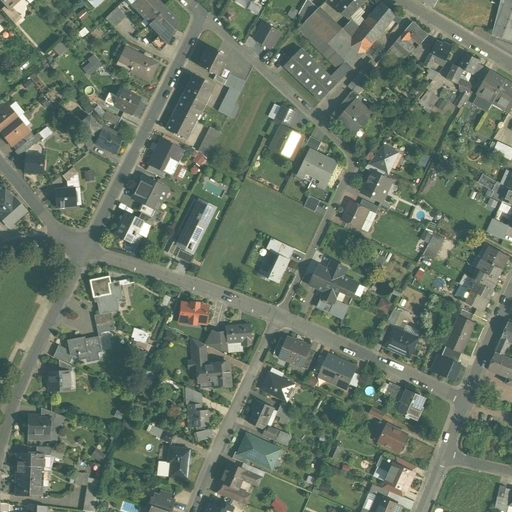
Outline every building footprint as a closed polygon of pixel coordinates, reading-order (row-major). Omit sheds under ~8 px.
[(18,0),(0,0),(5,6),(8,9),(11,7),(18,0)] [(125,0),(149,24),(164,9),(155,0),(125,0)] [(318,9),(309,0),(306,0),(299,14),(307,22),(315,14),(314,13),(318,9)] [(344,0),(342,2),(337,8),(346,17),(350,13),(352,15),(367,0),(344,0)] [(434,0),(420,0),(433,8),(437,2),(434,0)] [(502,0),(501,0),(492,34),(511,42),(511,40),(511,0),(504,0),(502,0)] [(378,9),(376,8),(373,12),(374,13),(370,18),(384,30),(396,15),(382,4),(378,9)] [(21,18),(11,7),(8,9),(5,6),(1,10),(14,25),(21,18)] [(117,8),(105,19),(113,28),(125,16),(117,8)] [(149,24),(148,25),(166,44),(167,44),(171,36),(172,37),(175,31),(174,30),(177,23),(164,9),(149,24)] [(364,54),(319,10),(315,14),(307,22),(346,61),(353,67),(364,54)] [(396,15),(384,30),(390,35),(402,20),(396,15)] [(384,30),(370,18),(356,35),(370,47),(384,30)] [(346,61),(307,22),(298,30),(339,70),(346,61)] [(281,33),(264,23),(255,40),(271,50),(277,40),(281,33)] [(412,23),(404,32),(410,37),(420,45),(428,36),(412,23)] [(410,37),(404,32),(400,36),(406,41),(410,37)] [(159,36),(151,44),(160,52),(166,44),(159,36)] [(406,41),(400,36),(392,46),(397,50),(406,58),(414,48),(406,41)] [(62,40),(54,49),(60,55),(68,47),(62,40)] [(282,43),(277,40),(271,50),(276,52),(282,43)] [(444,45),(437,42),(431,54),(435,56),(445,61),(452,48),(445,44),(444,45)] [(155,63),(125,48),(120,59),(133,65),(130,72),(149,82),(155,69),(153,68),(155,63)] [(226,58),(206,48),(197,66),(215,75),(217,76),(226,58)] [(332,78),(301,49),(284,67),(321,102),(338,83),(332,78)] [(406,58),(397,50),(395,53),(403,61),(406,58)] [(431,54),(424,66),(428,69),(435,56),(431,54)] [(479,61),(465,54),(458,68),(465,72),(472,76),(477,65),(479,61)] [(81,67),(89,75),(102,64),(95,55),(81,67)] [(133,65),(120,59),(118,62),(118,63),(117,66),(130,72),(133,65)] [(372,60),(364,69),(369,73),(376,64),(372,60)] [(339,70),(332,78),(338,83),(353,67),(346,61),(339,70)] [(413,64),(407,72),(413,76),(419,68),(413,64)] [(477,65),(472,76),(478,78),(484,68),(477,65)] [(458,68),(453,66),(447,79),(457,84),(459,79),(461,76),(463,77),(465,72),(458,68)] [(430,70),(427,77),(433,81),(438,73),(430,70)] [(365,75),(361,72),(348,87),(352,90),(365,75)] [(490,72),(476,94),(493,104),(506,82),(490,72)] [(245,82),(229,74),(226,80),(223,86),(229,89),(239,94),(245,82)] [(217,76),(215,75),(213,81),(223,86),(226,80),(217,76)] [(212,86),(192,77),(183,95),(203,104),(212,86)] [(473,86),(462,80),(459,85),(461,87),(470,91),(473,86)] [(511,85),(506,82),(493,104),(508,113),(511,107),(511,85)] [(470,91),(461,87),(459,90),(463,92),(468,95),(470,91)] [(229,89),(217,111),(228,117),(239,94),(229,89)] [(117,98),(113,107),(131,116),(140,99),(122,90),(117,98)] [(353,91),(342,103),(348,108),(352,104),(359,96),(353,91)] [(438,99),(428,91),(418,103),(429,111),(438,99)] [(468,95),(463,92),(455,106),(460,109),(468,95)] [(117,98),(109,94),(104,103),(113,107),(117,98)] [(183,95),(166,129),(186,139),(203,104),(183,95)] [(348,108),(338,120),(351,132),(358,124),(362,127),(368,119),(352,104),(348,108)] [(282,107),(275,123),(282,126),(287,129),(295,113),(282,107)] [(0,114),(0,132),(17,119),(8,108),(5,110),(5,111),(0,114)] [(119,121),(104,113),(101,120),(116,127),(119,121)] [(95,125),(89,117),(82,123),(85,127),(81,131),(83,133),(87,138),(90,135),(98,139),(103,128),(95,125)] [(17,119),(0,132),(0,133),(8,144),(18,135),(25,129),(17,119)] [(287,129),(282,126),(271,149),(292,159),(303,137),(287,129)] [(209,127),(197,151),(208,157),(220,133),(209,127)] [(115,133),(103,128),(98,139),(95,144),(113,153),(120,140),(113,136),(115,133)] [(29,134),(25,129),(18,135),(22,140),(29,134)] [(37,133),(30,140),(34,145),(42,138),(37,133)] [(87,138),(83,133),(78,138),(87,149),(93,145),(87,138)] [(18,135),(8,143),(15,152),(25,143),(22,140),(18,135)] [(321,142),(310,137),(303,151),(309,153),(310,150),(316,153),(321,142)] [(15,152),(14,152),(18,158),(34,145),(30,140),(25,143),(15,152)] [(183,151),(160,140),(148,165),(146,170),(162,178),(165,173),(162,171),(168,158),(178,163),(183,151)] [(511,158),(511,148),(498,143),(493,153),(510,162),(511,161),(511,158)] [(396,153),(382,146),(366,167),(373,170),(374,171),(375,168),(385,173),(386,173),(389,166),(393,165),(397,156),(396,153)] [(316,153),(310,150),(309,153),(298,176),(324,189),(337,163),(316,153)] [(43,157),(25,155),(23,173),(42,175),(43,157)] [(178,163),(168,158),(162,171),(165,173),(171,176),(178,163)] [(77,173),(72,168),(61,177),(66,182),(77,173)] [(385,173),(375,168),(374,171),(373,170),(372,173),(383,178),(385,173)] [(92,169),(83,171),(86,182),(95,180),(92,169)] [(77,173),(66,182),(67,189),(74,189),(79,188),(77,173)] [(171,176),(165,173),(162,178),(174,184),(177,179),(171,176)] [(383,178),(372,173),(362,193),(381,203),(382,203),(382,202),(392,182),(383,178)] [(503,186),(483,174),(478,183),(499,196),(500,194),(500,193),(503,186)] [(160,185),(142,177),(132,198),(142,203),(157,210),(166,192),(158,188),(160,185)] [(511,190),(508,188),(504,195),(502,201),(511,205),(511,190)] [(67,189),(54,191),(56,207),(76,206),(74,189),(67,189)] [(0,218),(8,228),(25,213),(12,198),(5,190),(0,194),(0,218)] [(320,201),(309,196),(304,207),(315,212),(320,201)] [(490,198),(488,205),(496,207),(498,200),(490,198)] [(378,208),(363,200),(360,206),(368,211),(376,215),(379,208),(378,208)] [(198,201),(179,238),(194,245),(212,208),(198,201)] [(360,206),(351,202),(342,221),(359,229),(368,211),(360,206)] [(391,206),(382,202),(382,203),(381,203),(378,208),(379,208),(388,212),(391,206)] [(157,210),(142,203),(138,211),(141,212),(154,219),(159,221),(164,213),(157,210)] [(511,207),(501,203),(498,210),(511,217),(511,207)] [(154,219),(141,212),(137,220),(141,222),(150,226),(154,219)] [(440,214),(437,213),(434,214),(433,217),(434,220),(437,221),(440,220),(442,217),(440,214)] [(137,220),(125,214),(114,235),(131,243),(141,222),(137,220)] [(508,229),(493,222),(488,233),(503,241),(508,229)] [(425,229),(421,238),(429,242),(433,233),(425,229)] [(445,240),(434,235),(432,240),(442,246),(445,240)] [(442,246),(432,240),(429,245),(439,251),(442,246)] [(173,242),(167,253),(172,255),(177,244),(173,242)] [(294,249),(282,243),(277,255),(289,260),(294,249)] [(439,251),(429,245),(426,251),(436,256),(439,251)] [(195,253),(181,246),(175,257),(189,264),(195,253)] [(509,257),(490,248),(483,261),(484,261),(502,271),(509,257)] [(436,256),(426,251),(423,256),(434,261),(436,256)] [(277,255),(271,252),(262,272),(270,276),(270,278),(273,279),(273,278),(279,281),(289,260),(277,255)] [(502,271),(484,261),(484,262),(481,260),(476,269),(477,270),(497,280),(502,271)] [(347,270),(332,263),(328,272),(343,278),(347,270)] [(326,271),(319,268),(311,286),(319,290),(320,286),(326,271)] [(497,280),(477,270),(472,279),(473,280),(493,290),(498,281),(497,280)] [(328,272),(326,271),(320,286),(319,290),(325,293),(317,309),(343,320),(349,307),(335,301),(340,291),(353,297),(359,285),(343,278),(328,272)] [(110,284),(108,277),(89,281),(92,299),(97,298),(100,314),(109,313),(108,309),(118,307),(116,300),(121,299),(118,282),(110,284)] [(493,290),(473,280),(468,289),(469,290),(489,300),(494,291),(493,290)] [(411,307),(410,307),(417,311),(423,299),(426,301),(428,296),(409,287),(402,302),(411,307)] [(489,300),(469,290),(467,294),(466,294),(464,297),(465,298),(463,301),(462,302),(483,313),(490,301),(489,300)] [(377,308),(388,313),(393,303),(382,298),(377,308)] [(199,304),(196,303),(193,302),(190,303),(190,304),(190,305),(181,304),(179,320),(188,321),(188,324),(195,326),(196,322),(205,324),(207,308),(198,306),(198,305),(199,304)] [(473,315),(462,310),(458,317),(470,322),(473,315)] [(100,314),(96,315),(98,326),(111,323),(109,313),(100,314)] [(470,322),(458,317),(445,347),(462,354),(474,324),(470,322)] [(111,323),(98,326),(99,333),(113,331),(111,323)] [(511,324),(507,323),(488,370),(507,378),(511,380),(511,359),(504,356),(510,342),(511,342),(511,324)] [(250,325),(225,327),(226,334),(226,343),(227,343),(242,342),(242,346),(251,345),(250,325)] [(386,325),(378,339),(385,343),(392,328),(386,325)] [(419,339),(392,327),(385,343),(383,346),(410,359),(419,339)] [(150,334),(134,329),(131,338),(134,338),(134,341),(147,344),(150,334)] [(211,331),(204,345),(221,352),(220,351),(218,335),(211,331)] [(226,334),(218,335),(220,351),(227,350),(227,343),(226,343),(226,334)] [(98,337),(84,339),(84,337),(67,341),(69,351),(70,356),(73,355),(77,354),(78,360),(89,358),(89,359),(98,357),(96,348),(100,348),(98,337)] [(299,342),(288,337),(286,340),(279,357),(279,358),(290,363),(299,342)] [(204,345),(191,338),(192,355),(205,354),(204,345)] [(281,338),(274,355),(279,357),(286,340),(281,338)] [(299,342),(290,363),(302,368),(302,367),(310,350),(311,347),(299,342)] [(69,351),(58,346),(53,358),(68,365),(73,355),(70,356),(69,351)] [(442,358),(457,364),(462,354),(446,348),(442,358)] [(315,353),(310,350),(302,367),(308,370),(315,353)] [(205,354),(192,355),(192,362),(196,361),(197,366),(205,366),(205,354)] [(328,359),(320,356),(313,372),(321,376),(322,374),(321,374),(328,359)] [(356,368),(329,356),(328,359),(321,374),(322,374),(327,376),(328,379),(327,380),(346,389),(348,384),(354,373),(356,368)] [(432,370),(455,380),(461,366),(457,364),(442,358),(439,356),(432,370)] [(71,366),(59,361),(59,373),(68,372),(69,372),(71,372),(71,366)] [(205,366),(197,366),(198,382),(213,381),(213,387),(229,386),(228,363),(212,364),(212,365),(205,366)] [(284,374),(272,368),(269,373),(282,379),(284,374)] [(59,373),(48,373),(48,390),(69,390),(68,372),(59,373)] [(282,379),(269,373),(262,389),(286,401),(294,386),(282,379)] [(362,377),(354,373),(348,384),(357,388),(362,377)] [(402,389),(390,384),(385,395),(396,400),(402,389)] [(186,388),(187,405),(200,404),(199,394),(186,388)] [(417,396),(407,392),(398,411),(417,420),(422,409),(421,408),(425,401),(417,397),(417,396)] [(275,409),(256,401),(253,406),(256,407),(249,423),(265,430),(266,429),(275,409)] [(294,412),(281,405),(276,415),(281,418),(279,423),(287,426),(294,412)] [(55,414),(41,408),(41,418),(50,418),(55,418),(55,414)] [(384,414),(372,408),(369,415),(381,420),(384,414)] [(200,411),(188,412),(189,428),(207,426),(207,411),(200,411)] [(41,418),(27,418),(27,437),(37,437),(37,435),(50,435),(50,418),(41,418)] [(407,436),(379,423),(376,429),(379,430),(378,432),(380,433),(376,440),(378,441),(378,442),(399,452),(401,451),(403,449),(404,447),(403,444),(407,436)] [(160,438),(163,429),(152,425),(149,433),(160,438)] [(211,428),(194,432),(197,441),(213,437),(211,428)] [(278,435),(266,429),(265,430),(263,436),(275,441),(278,435)] [(174,436),(163,431),(160,439),(171,443),(174,436)] [(283,431),(279,441),(288,446),(293,435),(283,431)] [(280,450),(247,435),(238,454),(249,459),(272,469),(280,450)] [(340,445),(336,443),(333,444),(332,447),(333,449),(338,452),(341,450),(342,448),(340,445)] [(50,447),(37,447),(37,454),(44,454),(48,456),(51,447),(50,447)] [(65,452),(51,447),(48,456),(61,461),(65,452)] [(96,448),(91,456),(103,464),(108,456),(96,448)] [(190,450),(169,448),(168,463),(171,463),(169,477),(187,479),(190,450)] [(333,449),(330,457),(335,459),(338,452),(333,449)] [(249,459),(238,454),(235,452),(232,459),(246,465),(249,459)] [(37,454),(17,453),(16,466),(40,467),(40,462),(43,462),(44,454),(37,454)] [(388,461),(382,458),(377,467),(389,472),(393,464),(389,462),(390,460),(389,459),(388,461)] [(405,462),(396,458),(393,464),(403,468),(405,462)] [(417,468),(405,462),(403,468),(414,473),(417,468)] [(245,471),(228,464),(219,483),(223,485),(234,490),(237,491),(238,490),(242,480),(257,487),(261,478),(245,472),(245,471)] [(403,468),(393,464),(389,472),(411,483),(415,474),(403,468)] [(40,467),(16,466),(15,496),(38,497),(40,467)] [(411,483),(389,472),(384,482),(391,485),(405,492),(406,492),(411,483)] [(88,474),(76,473),(74,484),(86,486),(87,486),(88,474)] [(97,486),(99,479),(89,477),(88,484),(97,486)] [(389,491),(373,484),(369,493),(378,497),(386,500),(389,491)] [(234,490),(223,485),(219,495),(230,500),(234,490)] [(405,492),(391,485),(389,491),(403,497),(405,492)] [(87,486),(86,486),(82,511),(88,511),(94,511),(98,488),(87,486)] [(506,488),(500,486),(497,498),(504,499),(506,489),(506,488)] [(504,499),(501,511),(503,511),(508,511),(510,506),(511,495),(511,490),(506,489),(504,499)] [(250,495),(238,490),(237,491),(234,490),(230,500),(246,506),(250,495)] [(169,511),(173,501),(154,495),(153,500),(151,499),(149,507),(150,508),(163,511),(169,511)] [(277,496),(270,504),(278,511),(285,511),(289,508),(277,496)] [(386,500),(378,497),(372,511),(371,511),(398,511),(401,506),(386,500)] [(504,499),(497,498),(494,510),(501,511),(504,499)] [(219,508),(209,504),(206,511),(230,511),(233,507),(221,503),(219,508)]
